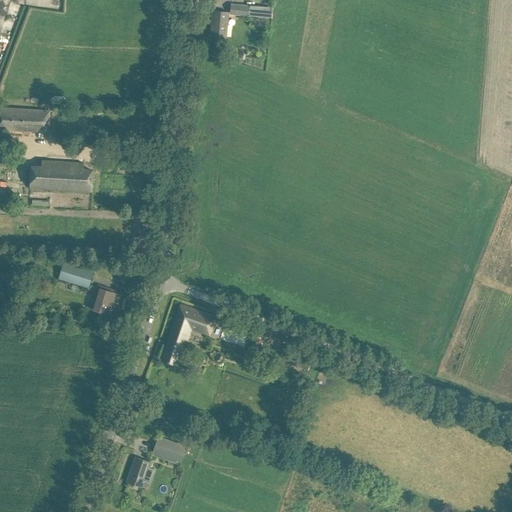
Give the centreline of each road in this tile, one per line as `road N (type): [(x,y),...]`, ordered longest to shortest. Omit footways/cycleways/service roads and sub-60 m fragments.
road 1 (unclassified): [(511,418),(160,280)]
road 2 (unclassified): [(160,280),(187,0)]
road 3 (unclassified): [(82,511),(160,280)]
